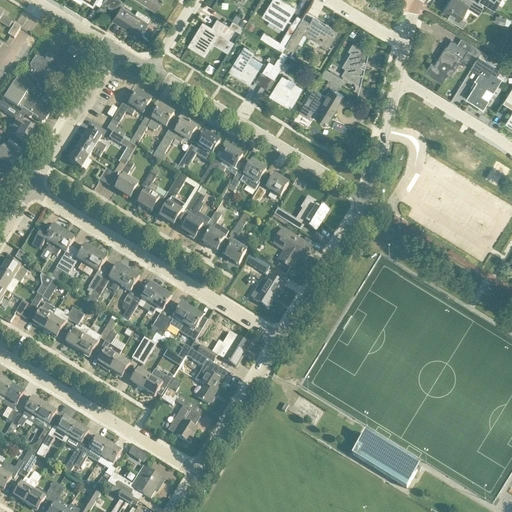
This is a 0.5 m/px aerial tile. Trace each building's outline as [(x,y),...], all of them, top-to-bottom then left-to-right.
[(118,11),(113,19),(129,29),(130,27),(140,33),(141,32),(143,33),(148,24),(146,23),(150,17),(139,10),(136,15),(123,6),(125,2),(122,0),(103,0),(103,1),(118,11)] [(140,0),(155,9),(158,4),(160,4),(162,0),(140,0)] [(273,0),(272,0),(263,15),(283,27),(295,7),(284,0),(278,0),(277,2),(273,0)] [(450,14),(447,18),(463,27),(467,20),(460,16),(466,6),(469,8),(471,5),(477,8),(480,3),(474,0),(449,0),(443,10),(450,14)] [(494,0),(495,1),(493,0),(478,0),(479,0),(495,10),(501,0),(494,0)] [(236,14),(233,19),(243,26),(247,20),(236,14)] [(500,15),(498,22),(508,25),(511,19),(506,16),(506,17),(502,16),(500,15)] [(0,57),(56,92),(63,81),(67,84),(79,63),(75,61),(43,40),(42,41),(18,26),(15,31),(10,28),(13,23),(7,19),(3,17),(0,22),(0,57)] [(297,26),(288,40),(282,50),(288,54),(302,32),(328,48),(337,32),(313,17),(309,22),(303,18),(303,17),(297,26)] [(217,18),(211,27),(203,22),(189,44),(205,54),(212,42),(211,41),(214,34),(218,36),(220,33),(229,38),(235,29),(240,32),(243,27),(233,20),(229,25),(217,18)] [(283,37),(288,40),(297,26),(292,23),(283,37)] [(458,44),(454,41),(450,48),(446,45),(434,64),(431,62),(425,72),(442,82),(447,74),(450,77),(455,68),(452,66),(456,60),(464,65),(471,52),(478,57),(479,55),(482,51),(461,38),(458,44)] [(351,51),(342,65),(345,67),(342,74),(360,85),(360,86),(365,67),(364,67),(364,68),(361,66),(364,61),(366,62),(369,51),(366,51),(367,50),(358,45),(353,53),(351,51)] [(244,47),(233,65),(237,68),(234,72),(250,81),(257,68),(248,62),(254,52),(244,47)] [(288,54),(282,50),(268,74),(274,78),(280,69),(279,68),(288,54)] [(493,91),(502,78),(497,75),(501,69),(479,55),(471,68),(471,69),(472,67),(480,71),(475,79),(474,79),(477,81),(466,98),(483,109),(489,100),(481,95),(486,87),(493,91)] [(269,60),(262,71),(268,74),(274,63),(269,60)] [(321,74),(340,86),(340,85),(339,84),(342,78),(325,67),(321,74)] [(314,115),(326,122),(335,107),(337,108),(341,102),(339,100),(342,95),(343,95),(343,94),(337,91),(340,86),(321,74),(328,79),(325,84),(330,87),(325,96),(313,88),(303,105),(309,108),(311,105),(318,109),(314,115)] [(282,76),(274,90),(278,93),(275,97),(290,106),(302,88),(294,83),(291,89),(285,85),(289,80),(282,76)] [(51,99),(47,96),(44,97),(37,92),(35,93),(34,89),(35,89),(18,78),(4,100),(24,112),(22,115),(29,119),(33,118),(42,123),(45,123),(51,113),(50,111),(48,109),(47,107),(49,106),(52,102),(51,99)] [(116,79),(110,89),(114,91),(121,81),(116,79)] [(144,114),(152,102),(138,93),(126,113),(133,117),(137,110),(144,114)] [(14,109),(1,101),(0,102),(0,109),(10,116),(14,109)] [(117,110),(113,107),(108,116),(112,118),(117,110)] [(174,115),(161,107),(153,120),(153,119),(151,123),(145,119),(130,145),(136,149),(149,129),(154,132),(157,131),(161,125),(167,128),(174,115)] [(117,129),(125,114),(119,111),(108,130),(113,133),(123,139),(126,134),(117,129)] [(37,133),(18,121),(14,128),(21,132),(16,139),(29,147),(37,133)] [(177,131),(172,128),(153,158),(161,162),(173,142),(181,147),(185,140),(189,142),(197,129),(189,124),(188,125),(183,122),(177,131)] [(102,138),(90,130),(83,141),(103,154),(107,148),(99,143),(102,138)] [(124,140),(123,139),(113,133),(110,139),(121,145),(124,140)] [(212,156),(220,143),(206,135),(197,150),(191,147),(180,165),(183,167),(186,167),(188,163),(190,164),(196,155),(201,159),(206,152),(212,156)] [(83,141),(77,151),(89,159),(92,154),(100,159),(103,154),(83,141)] [(15,169),(22,157),(6,147),(0,156),(0,159),(4,162),(2,166),(8,170),(11,167),(13,168),(12,169),(13,169),(14,169),(15,169)] [(235,170),(243,157),(229,149),(224,157),(219,164),(214,161),(204,178),(210,182),(217,170),(224,174),(229,166),(235,170)] [(82,170),(89,159),(77,151),(70,162),(82,170)] [(112,173),(105,184),(110,187),(119,174),(122,173),(128,162),(125,167),(120,164),(114,174),(112,173)] [(134,166),(128,162),(122,173),(128,176),(134,166)] [(266,172),(252,163),(243,178),(237,175),(226,193),(232,197),(241,183),(256,192),(260,185),(259,184),(263,177),(264,178),(267,174),(266,173),(266,172)] [(107,170),(100,181),(105,184),(112,173),(107,170)] [(151,174),(142,188),(147,191),(139,205),(152,213),(155,207),(159,210),(165,200),(155,194),(158,188),(152,185),(157,177),(151,174)] [(124,177),(116,191),(130,199),(139,186),(124,177)] [(289,185),(275,177),(267,190),(281,198),(289,185)] [(177,179),(168,193),(173,196),(161,218),(174,226),(185,207),(174,200),(185,183),(177,179)] [(261,189),(253,201),(259,205),(267,192),(261,189)] [(185,226),(182,231),(188,234),(187,236),(194,241),(195,239),(196,239),(202,228),(204,226),(195,221),(199,214),(203,208),(203,205),(202,205),(206,199),(204,198),(198,194),(187,212),(192,215),(190,218),(185,226)] [(300,217),(298,220),(304,223),(303,224),(306,226),(316,232),(329,212),(323,208),(324,207),(322,206),(322,207),(316,204),(314,202),(307,212),(304,210),(300,217)] [(278,210),(274,216),(292,227),(296,221),(284,214),(278,210)] [(211,231),(204,244),(217,252),(225,239),(229,232),(217,225),(222,217),(216,214),(208,225),(214,229),(212,231),(211,231)] [(245,214),(234,232),(239,236),(250,217),(245,214)] [(52,254),(64,234),(61,232),(62,229),(55,225),(54,228),(54,227),(44,243),(37,239),(33,246),(40,250),(46,241),(51,244),(47,251),(52,254)] [(301,252),(306,256),(311,248),(283,230),(273,245),(284,252),(277,263),(281,265),(277,271),(287,277),(288,277),(286,276),(290,269),(291,270),(291,269),(301,252)] [(75,240),(64,234),(52,254),(57,258),(61,251),(67,254),(75,240)] [(226,257),(239,265),(247,252),(241,248),(244,242),(238,238),(226,257)] [(83,274),(96,253),(86,247),(77,261),(82,264),(78,271),(83,274)] [(107,260),(96,253),(83,274),(89,277),(93,270),(99,274),(107,260)] [(62,273),(69,260),(64,257),(56,269),(62,273)] [(254,258),(250,266),(266,275),(271,268),(254,258)] [(21,284),(28,273),(21,269),(22,269),(8,260),(1,272),(14,280),(21,284)] [(76,264),(69,260),(62,273),(68,277),(76,264)] [(120,286),(128,273),(118,266),(110,280),(115,283),(111,290),(116,293),(120,286)] [(1,272),(0,273),(0,287),(7,292),(14,280),(1,272)] [(132,275),(128,273),(120,286),(131,293),(139,279),(140,277),(134,273),(132,275)] [(89,289),(94,292),(103,277),(97,274),(89,289)] [(37,294),(43,298),(53,282),(41,275),(40,277),(41,287),(37,294),(38,294),(37,294)] [(286,286),(269,276),(265,282),(267,284),(256,302),(268,309),(276,296),(278,298),(286,286)] [(103,277),(94,292),(87,302),(101,311),(103,308),(96,303),(109,281),(103,277)] [(59,285),(53,282),(43,298),(44,298),(43,299),(49,303),(59,285)] [(152,284),(151,286),(150,286),(142,300),(147,303),(143,309),(148,312),(160,292),(157,290),(158,288),(152,284)] [(0,303),(3,298),(8,301),(12,295),(7,292),(0,287),(0,303)] [(164,295),(160,292),(148,312),(153,315),(157,309),(163,313),(171,299),(172,296),(166,292),(164,295)] [(44,298),(43,298),(37,294),(30,306),(34,309),(36,310),(43,299),(44,298)] [(128,296),(124,303),(129,306),(134,299),(128,296)] [(129,306),(120,322),(126,326),(140,303),(134,299),(129,306)] [(22,317),(29,306),(23,302),(16,314),(22,317)] [(179,333),(192,312),(182,305),(174,319),(169,316),(167,319),(166,318),(156,334),(157,334),(159,331),(165,335),(170,327),(179,333)] [(22,317),(27,321),(34,309),(30,306),(29,306),(22,317)] [(57,311),(53,318),(45,331),(57,339),(68,320),(72,323),(79,312),(73,309),(67,318),(64,317),(65,315),(57,311)] [(42,311),(33,324),(45,331),(53,318),(42,311)] [(85,316),(79,312),(72,323),(78,327),(85,316)] [(202,320),(203,318),(192,312),(179,333),(196,343),(207,323),(202,320)] [(207,341),(217,325),(222,329),(227,321),(216,314),(202,338),(207,341)] [(151,331),(156,334),(166,318),(161,316),(153,328),(151,331)] [(107,341),(112,333),(118,324),(111,320),(100,338),(90,331),(78,351),(90,359),(101,340),(106,343),(107,341)] [(231,324),(228,329),(236,334),(239,329),(231,324)] [(74,331),(66,344),(78,351),(90,331),(83,327),(81,330),(76,327),(74,331)] [(107,341),(111,344),(116,336),(112,333),(107,341)] [(138,362),(151,340),(145,337),(132,359),(138,362)] [(250,346),(237,338),(223,360),(236,368),(250,346)] [(157,344),(151,340),(138,362),(144,366),(157,344)] [(185,361),(187,357),(191,350),(192,349),(186,346),(179,357),(185,361)] [(202,347),(197,354),(208,361),(213,364),(218,357),(202,347)] [(102,369),(109,373),(118,357),(107,350),(99,364),(104,367),(102,369)] [(221,371),(207,363),(208,361),(197,354),(191,350),(187,357),(204,368),(196,381),(206,387),(198,399),(209,405),(223,383),(216,378),(221,371)] [(171,362),(174,356),(167,352),(164,357),(171,362)] [(111,371),(122,378),(131,365),(118,357),(109,373),(109,374),(111,371)] [(66,363),(63,371),(79,376),(82,368),(66,363)] [(140,370),(131,384),(142,391),(151,377),(140,370)] [(154,371),(151,377),(142,391),(155,398),(161,389),(165,392),(167,390),(167,389),(173,379),(174,378),(168,374),(166,378),(154,371)] [(0,403),(2,404),(13,386),(2,379),(0,381),(0,403)] [(173,379),(167,389),(175,393),(178,389),(181,384),(173,379)] [(25,394),(13,386),(2,404),(12,410),(6,421),(12,424),(18,414),(14,412),(17,407),(25,394)] [(175,395),(168,390),(162,401),(172,407),(179,397),(175,395)] [(33,426),(45,406),(34,399),(26,412),(24,416),(28,418),(26,422),(33,426)] [(50,425),(57,413),(45,406),(33,426),(44,432),(38,441),(44,445),(50,434),(55,427),(50,425)] [(195,428),(200,419),(183,408),(168,432),(176,437),(189,445),(198,430),(195,428)] [(24,418),(18,414),(12,424),(12,425),(4,437),(9,439),(16,427),(18,428),(24,418)] [(69,439),(78,425),(66,418),(58,432),(69,439)] [(90,433),(78,425),(69,439),(81,446),(90,433)] [(407,489),(414,478),(420,469),(365,435),(353,456),(407,489)] [(98,463),(101,458),(109,445),(98,438),(95,443),(91,440),(82,454),(76,466),(81,469),(88,457),(98,463)] [(122,452),(109,445),(101,458),(114,466),(122,452)] [(134,449),(130,455),(137,459),(141,453),(134,449)] [(76,466),(82,454),(77,450),(65,469),(71,473),(76,466)] [(29,452),(22,464),(26,466),(27,466),(34,455),(29,452)] [(26,466),(20,476),(25,479),(38,458),(38,457),(34,455),(27,466),(26,466)] [(1,471),(0,472),(0,489),(4,492),(8,485),(12,479),(14,480),(18,475),(19,473),(15,471),(5,464),(4,466),(1,471)] [(132,488),(150,499),(162,480),(144,469),(132,488)] [(102,479),(95,490),(102,494),(106,488),(109,483),(112,478),(115,473),(109,470),(103,480),(102,479)] [(119,482),(112,478),(109,483),(114,487),(123,492),(131,497),(134,491),(119,482)] [(22,484),(14,498),(26,505),(34,492),(38,484),(30,479),(29,482),(26,480),(23,484),(22,484)] [(45,498),(34,492),(26,505),(38,511),(45,500),(50,503),(60,487),(54,483),(45,498)] [(66,490),(60,487),(50,503),(55,506),(51,511),(67,511),(68,511),(70,509),(64,505),(63,502),(60,500),(66,490)] [(119,497),(123,492),(114,487),(111,491),(111,492),(119,497)] [(91,511),(102,494),(95,490),(95,491),(96,492),(83,511),(91,511)] [(139,511),(136,510),(140,503),(131,497),(123,492),(119,497),(118,500),(128,506),(125,511),(123,510),(121,511),(139,511)]
